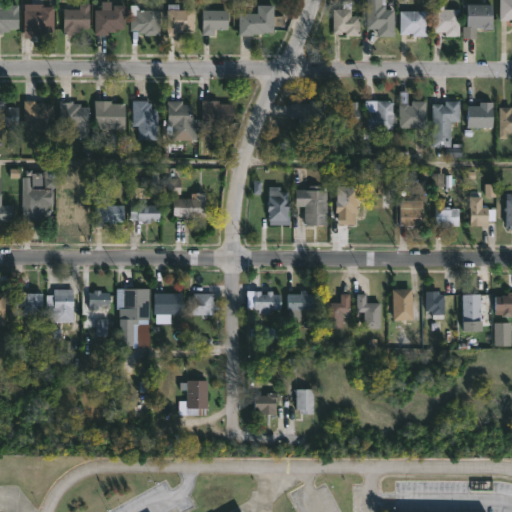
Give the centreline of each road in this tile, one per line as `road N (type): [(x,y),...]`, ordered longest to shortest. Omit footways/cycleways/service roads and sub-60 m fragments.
road 1 (residential): [(511,70),(0,67)]
road 2 (residential): [(511,259),(0,257)]
road 3 (residential): [(313,0),(237,171),(234,330)]
